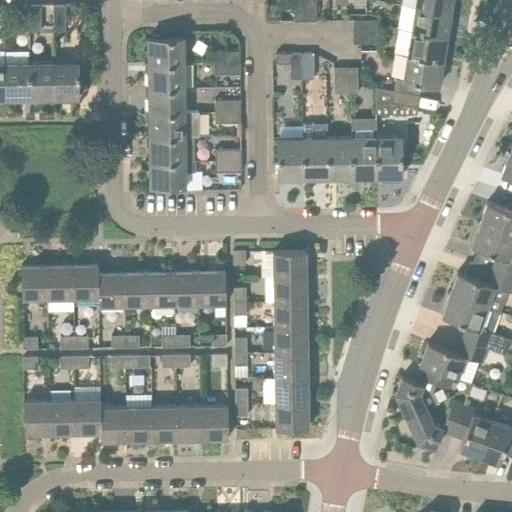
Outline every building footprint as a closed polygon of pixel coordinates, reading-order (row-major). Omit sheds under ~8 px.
[(293,0),(293,21),(305,21),(304,0),(293,0)] [(316,0),(304,0),(305,21),(317,21),(316,0)] [(416,0),(415,7),(451,13),(452,0),(416,0)] [(65,4),(53,5),(53,31),(65,30),(65,5),(65,4)] [(29,5),(17,5),(17,6),(17,31),(29,31),(29,5)] [(41,5),(29,5),(29,31),(41,31),(41,5)] [(415,7),(411,31),(447,37),(451,13),(415,7)] [(378,19),(352,20),(353,31),(378,31),(378,19)] [(378,31),(353,31),(353,43),(360,43),(378,43),(378,31)] [(411,31),(407,56),(443,62),(447,37),(411,31)] [(183,37),(147,38),(148,63),(184,63),(183,37)] [(6,63),(3,63),(3,99),(29,99),(28,63),(28,50),(5,51),(6,63)] [(239,50),(214,50),(214,62),(240,61),(240,50),(239,50)] [(290,53),(275,53),(275,63),(290,63),(290,53)] [(302,53),(290,53),(290,63),(290,79),(302,79),(302,53)] [(313,53),(302,53),(302,79),(313,79),(313,60),(313,53)] [(395,78),(392,90),(420,95),(422,83),(439,86),(443,62),(407,56),(403,80),(395,78)] [(240,61),(214,62),(214,74),(239,74),(240,74),(240,61)] [(53,62),(28,63),(29,99),(53,98),(53,62)] [(79,62),(53,62),(53,98),(79,98),(79,62)] [(184,63),(148,63),(148,88),(184,87),(184,63)] [(345,67),(333,67),(333,68),(334,93),(346,93),(345,67)] [(357,67),(345,67),(346,93),(357,93),(357,85),(357,67)] [(184,87),(148,88),(148,112),(184,112),(184,87)] [(376,88),(375,114),(417,114),(418,107),(420,95),(392,90),(376,88)] [(240,99),(216,99),(216,111),(240,110),(240,99)] [(240,110),(216,111),(216,123),(240,122),(240,110)] [(184,112),(148,112),(149,136),(193,136),(198,136),(198,112),(184,112)] [(312,123),(302,123),(303,129),(303,137),(303,177),(327,177),(326,136),(312,137),(312,123)] [(376,126),(351,126),(351,136),(352,177),(376,176),(376,136),(376,126)] [(401,135),(376,136),(376,176),(401,176),(401,135)] [(193,136),(149,136),(149,161),(194,160),(193,136)] [(351,136),(326,136),(327,177),(352,177),(351,136)] [(279,137),(277,137),(278,177),(303,177),(303,137),(279,137)] [(240,148),(215,148),(215,160),(241,159),(241,148),(240,148)] [(511,154),(509,153),(501,175),(511,179),(511,154)] [(241,159),(215,160),(215,172),(241,171),(241,159)] [(194,160),(149,161),(149,186),(185,185),(185,172),(195,172),(195,160),(194,160)] [(511,210),(487,201),(479,223),(511,235),(511,210)] [(511,235),(479,223),(471,245),(477,247),(494,253),(489,267),(511,275),(511,258),(510,258),(511,251),(511,235)] [(245,250),(233,250),(233,264),(245,264),(245,250)] [(305,250),(273,250),(273,277),(306,276),(305,250)] [(98,264),(73,265),(74,297),(98,296),(98,306),(99,306),(98,271),(98,264)] [(48,265),(22,265),(22,298),(49,297),(48,265)] [(73,265),(48,265),(49,297),(74,297),(73,265)] [(457,271),(449,294),(487,307),(495,284),(507,289),(507,291),(511,293),(511,291),(511,275),(489,267),(484,281),(465,274),(457,271)] [(199,270),(174,271),(174,305),(199,304),(199,270)] [(225,270),(199,270),(199,304),(226,304),(225,270)] [(124,271),(98,271),(99,306),(124,305),(124,271)] [(149,271),(124,271),(124,305),(149,305),(149,271)] [(174,271),(149,271),(149,305),(174,305),(174,271)] [(273,277),(266,277),(266,301),(274,301),(274,302),(306,301),(306,276),(273,277)] [(245,287),(233,287),(233,301),(245,301),(245,287)] [(449,294),(441,315),(464,324),(459,338),(487,348),(505,354),(510,339),(491,332),(499,311),(487,307),(449,294)] [(245,301),(233,301),(233,316),(245,315),(245,301)] [(306,301),(274,302),(274,327),(306,326),(306,301)] [(306,326),(274,327),(274,352),(307,351),(306,326)] [(175,334),(161,335),(161,347),(175,347),(175,334)] [(189,334),(175,334),(175,347),(189,347),(189,346),(189,334)] [(212,346),(212,347),(226,346),(226,334),(212,334),(212,346)] [(111,347),(111,348),(124,348),(124,335),(111,335),(111,347)] [(138,335),(124,335),(124,348),(139,348),(139,346),(138,335)] [(37,336),(22,337),(22,349),(37,349),(37,336)] [(74,336),(59,336),(59,348),(59,349),(74,349),(74,336)] [(87,336),(74,336),(74,349),(87,348),(87,336)] [(246,338),(234,338),(234,352),(246,352),(246,338)] [(427,341),(419,364),(422,365),(454,377),(458,378),(466,357),(481,362),(487,348),(459,338),(454,351),(427,341)] [(307,351),(274,352),(275,377),(307,376),(307,351)] [(246,352),(234,352),(234,365),(246,365),(246,352)] [(189,354),(175,355),(175,367),(189,367),(189,355),(189,354)] [(226,354),(212,354),(212,355),(212,366),(226,366),(226,354)] [(111,356),(111,368),(124,368),(124,355),(111,355),(111,356)] [(139,355),(124,355),(124,368),(139,367),(139,356),(139,355)] [(175,355),(161,355),(162,367),(175,367),(175,355)] [(37,356),(22,356),(23,368),(37,368),(37,357),(37,356)] [(74,356),(59,356),(59,357),(60,368),(74,368),(74,356)] [(87,356),(74,356),(74,368),(87,368),(87,356)] [(401,375),(395,393),(406,418),(427,408),(427,407),(437,402),(432,391),(436,383),(450,389),(454,377),(422,365),(417,377),(416,381),(401,375)] [(307,376),(275,377),(275,402),(307,401),(307,376)] [(75,399),(75,431),(100,431),(100,406),(100,398),(99,386),(75,387),(75,399)] [(246,388),(234,388),(235,403),(247,403),(246,388)] [(126,405),(125,405),(126,438),(151,438),(150,405),(150,393),(126,394),(126,405)] [(49,399),(23,399),(24,432),(50,431),(49,399)] [(75,399),(49,399),(50,431),(75,431),(75,399)] [(427,408),(406,418),(417,441),(435,448),(441,432),(453,436),(464,403),(453,399),(443,426),(434,423),(427,408)] [(307,401),(275,402),(275,428),(308,428),(307,401)] [(247,403),(235,403),(235,416),(247,416),(247,403)] [(464,403),(453,436),(462,440),(459,449),(480,457),(493,420),(472,412),(473,407),(464,403)] [(201,404),(175,405),(176,438),(201,437),(201,404)] [(227,404),(201,404),(201,437),(228,437),(227,404)] [(125,405),(100,406),(100,431),(100,439),(126,438),(125,405)] [(175,405),(150,405),(151,438),(176,438),(175,405)] [(493,420),(480,457),(498,463),(502,454),(511,458),(511,426),(511,427),(493,420)]
